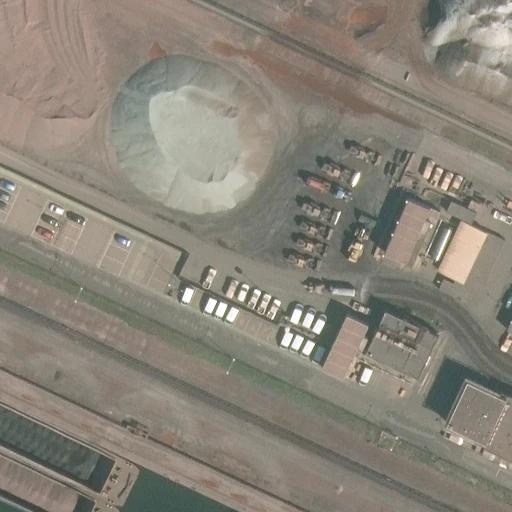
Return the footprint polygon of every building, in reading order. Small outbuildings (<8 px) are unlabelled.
[(407,194),(385,251),(411,262),(433,205),(407,194)] [(465,275),(485,230),(460,219),(436,270),(454,279),(458,272),(465,275)] [(484,284),(504,239),(485,230),(465,275),(458,272),(454,279),(453,283),(443,278),(438,289),(461,300),(466,289),(472,292),(477,281),(484,284)] [(418,377),(438,334),(385,309),(365,352),(418,377)] [(348,311),(323,365),(345,375),(370,320),(348,311)] [(511,394),(508,392),(506,396),(480,384),(472,402),(466,400),(452,431),(466,437),(468,433),(485,441),(483,445),(511,458),(511,394)]
